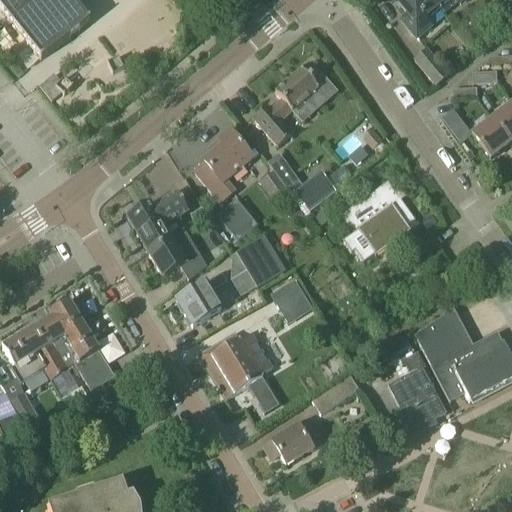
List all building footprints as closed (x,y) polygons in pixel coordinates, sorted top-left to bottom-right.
[(0,0),(0,12),(41,63),(66,43),(90,24),(89,22),(88,23),(69,0),(0,0)] [(393,0),(408,17),(402,22),(416,39),(431,27),(425,19),(437,8),(430,0),(393,0)] [(430,0),(437,8),(444,16),(456,6),(463,0),(430,0)] [(511,19),(508,14),(494,25),(501,34),(511,25),(511,19)] [(412,62),(435,90),(449,78),(427,51),(412,62)] [(511,58),(491,60),(491,72),(511,70),(511,58)] [(12,62),(8,65),(18,78),(23,74),(12,62)] [(266,109),(251,122),(276,151),(291,138),(280,125),(315,94),(322,103),(335,92),(322,77),(311,64),(275,96),(281,102),(269,112),(266,109)] [(496,75),(493,75),(472,76),(472,87),(497,86),(496,75)] [(54,77),(40,89),(52,104),(62,96),(64,98),(72,89),(63,81),(61,84),(54,77)] [(476,91),(473,91),(452,92),(453,103),(477,102),(476,91)] [(511,146),(511,144),(511,106),(492,121),(511,146)] [(452,115),(441,124),(450,136),(461,127),(452,115)] [(490,162),(511,146),(492,121),(471,137),(490,162)] [(225,183),(252,161),(230,134),(218,143),(223,149),(204,165),(205,166),(195,175),(220,206),(234,194),(225,183)] [(372,134),(363,142),(372,153),(381,145),(372,134)] [(274,174),(288,194),(291,198),(295,195),(309,214),(333,193),(321,176),(303,190),(280,157),(267,166),(274,174)] [(333,191),(347,180),(340,171),(325,181),(333,191)] [(288,194),(274,174),(259,185),(273,205),(288,194)] [(379,191),(339,219),(348,231),(352,237),(343,243),(351,255),(354,252),(363,264),(374,256),(376,258),(410,234),(403,223),(410,217),(391,190),(383,196),(379,191)] [(150,207),(126,220),(149,258),(172,244),(185,236),(178,223),(180,222),(179,220),(188,214),(177,195),(152,210),(150,207)] [(235,203),(216,219),(238,245),(257,229),(235,203)] [(198,226),(207,220),(202,211),(190,218),(196,227),(198,226)] [(288,219),(295,229),(305,222),(298,212),(288,219)] [(322,213),(311,222),(318,231),(329,221),(322,213)] [(207,220),(198,226),(201,231),(210,225),(207,220)] [(172,244),(149,258),(163,282),(180,271),(188,284),(206,270),(185,236),(172,244)] [(264,239),(236,256),(257,292),(286,275),(264,239)] [(222,277),(177,304),(193,331),(220,314),(209,296),(227,285),(222,277)] [(294,284),(270,299),(288,327),(312,313),(294,284)] [(44,374),(51,385),(51,384),(75,369),(91,396),(115,381),(69,304),(49,316),(52,321),(51,321),(65,344),(52,351),(60,363),(44,373),(44,374)] [(452,312),(414,337),(430,370),(449,406),(465,397),(469,405),(511,382),(511,364),(505,352),(497,336),(472,349),(452,312)] [(51,321),(2,351),(13,371),(11,372),(20,388),(36,379),(44,374),(44,373),(60,363),(52,351),(65,344),(51,321)] [(207,354),(199,359),(226,404),(234,399),(248,390),(254,400),(268,392),(260,379),(272,372),(252,339),(241,346),(235,337),(207,354)] [(407,345),(387,356),(392,366),(413,355),(407,345)] [(411,435),(446,417),(423,371),(387,389),(411,435)] [(321,417),(343,402),(356,394),(349,384),(314,406),(321,417)] [(81,390),(71,396),(76,404),(86,398),(81,390)] [(107,415),(128,403),(121,391),(100,403),(107,415)] [(11,405),(10,405),(17,417),(22,427),(25,432),(40,424),(24,397),(11,405)] [(0,450),(6,448),(27,435),(25,432),(22,427),(17,417),(0,424),(0,450)] [(272,446),(264,451),(272,463),(280,458),(286,469),(311,453),(313,455),(325,448),(324,447),(310,423),(272,446)] [(139,511),(140,511),(139,510),(132,498),(127,499),(122,485),(93,494),(92,492),(75,498),(76,500),(47,510),(48,511),(139,511)]
